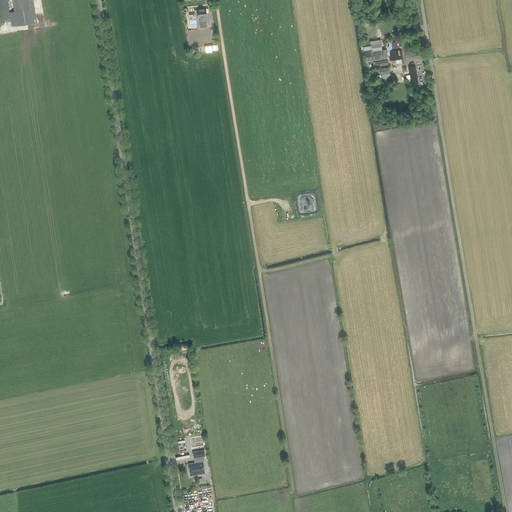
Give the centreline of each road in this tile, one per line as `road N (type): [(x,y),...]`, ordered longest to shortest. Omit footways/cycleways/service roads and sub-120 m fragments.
road 1 (track): [(505,511),(420,0)]
road 2 (tertiary): [(174,511),(96,0)]
road 3 (track): [(291,488),(215,0)]
